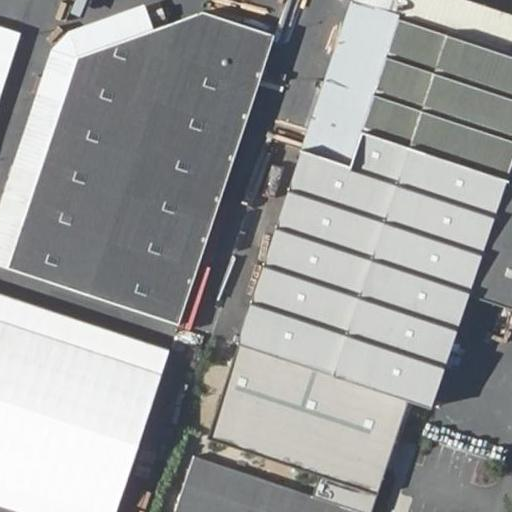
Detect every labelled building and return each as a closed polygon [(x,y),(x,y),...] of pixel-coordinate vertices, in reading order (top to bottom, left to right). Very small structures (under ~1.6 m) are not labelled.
[(358,134),(503,180),(511,153),(511,13),(471,0),(350,0),(302,150),(348,166),(358,134)] [(180,324),(276,35),(205,11),(79,55),(9,267),(180,324)] [(0,78),(15,32),(0,26),(0,78)] [(262,81),(286,88),(290,75),(266,67),(262,81)] [(428,408),(503,180),(358,134),(348,166),(302,150),(262,266),(258,278),(236,345),(373,390),(335,503),(196,457),(178,511),(369,511),(407,401),(428,408)] [(115,511),(170,350),(0,292),(0,492),(58,511),(115,511)]
